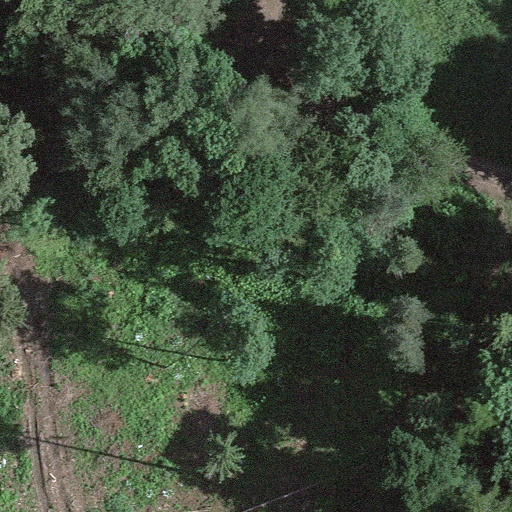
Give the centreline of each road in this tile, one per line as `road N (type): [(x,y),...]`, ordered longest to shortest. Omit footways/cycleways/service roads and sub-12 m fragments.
road 1 (track): [(279,93),(255,83),(191,79),(0,104)]
road 2 (track): [(511,194),(279,93)]
